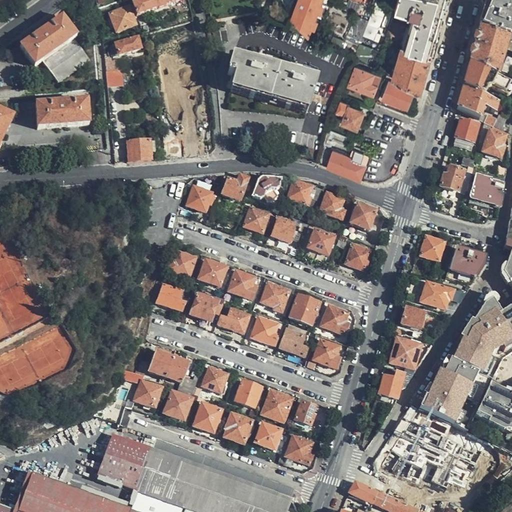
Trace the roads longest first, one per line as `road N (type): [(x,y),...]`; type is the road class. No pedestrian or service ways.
road 1 (residential): [(0,180),(280,166),(406,209)]
road 2 (residential): [(156,328),(353,399)]
road 3 (residential): [(325,492),(132,421)]
road 4 (residential): [(190,235),(378,307)]
road 5 (unknown): [(215,113),(226,50),(237,41),(334,71)]
road 6 (tertiary): [(430,128),(464,0)]
